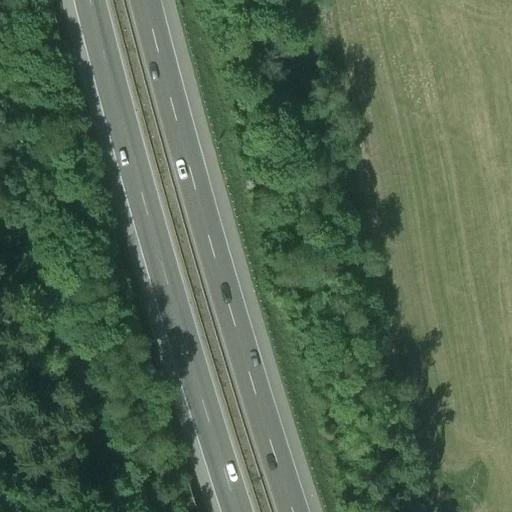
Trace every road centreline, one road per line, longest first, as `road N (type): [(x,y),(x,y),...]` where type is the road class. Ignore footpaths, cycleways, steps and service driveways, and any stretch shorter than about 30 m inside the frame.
road 1 (motorway): [(89,0),(156,260),(239,511)]
road 2 (motorway): [(289,511),(141,0)]
